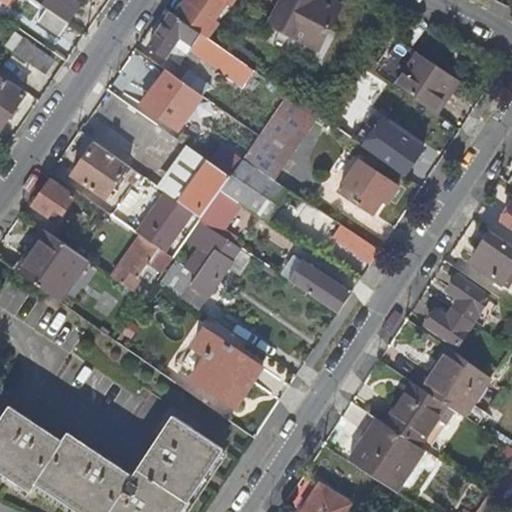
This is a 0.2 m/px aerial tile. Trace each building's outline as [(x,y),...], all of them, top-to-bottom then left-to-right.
[(56,0),(49,0),(42,11),(48,15),(70,30),(79,16),(56,0)] [(77,0),(56,0),(79,16),(86,6),(77,0)] [(194,0),(187,9),(204,21),(218,0),(220,0),(233,8),(238,0),(194,0)] [(266,0),(252,0),(248,7),(257,13),(266,0)] [(322,7),(307,0),(289,0),(271,34),(320,59),(343,15),(324,4),(322,7)] [(177,25),(198,39),(208,24),(208,23),(204,21),(187,9),(177,25)] [(70,30),(48,15),(39,27),(61,42),(70,30)] [(177,25),(172,22),(151,52),(167,64),(168,63),(180,45),(186,49),(193,54),(190,58),(195,61),(201,65),(243,95),(255,78),(235,65),(226,58),(198,39),(177,25)] [(245,50),(236,43),(226,58),(235,65),(245,50)] [(15,57),(39,74),(47,61),(24,44),(15,57)] [(180,45),(168,63),(173,66),(186,49),(180,45)] [(399,50),(376,84),(436,123),(459,88),(399,50)] [(64,73),(47,61),(39,74),(55,85),(64,73)] [(201,65),(195,61),(192,66),(198,70),(201,65)] [(179,71),(172,81),(175,83),(179,86),(200,101),(206,93),(188,80),(189,78),(179,71)] [(154,120),(179,86),(175,83),(150,117),(154,120)] [(25,102),(0,84),(0,135),(1,136),(25,102)] [(200,101),(179,86),(154,120),(183,141),(208,106),(200,101)] [(272,187),(317,122),(288,101),(242,167),(272,187)] [(337,123),(332,132),(343,140),(349,131),(337,123)] [(423,156),(389,133),(374,156),(408,180),(423,156)] [(220,143),(213,158),(236,169),(243,154),(220,143)] [(129,173),(96,151),(74,183),(106,206),(129,173)] [(207,170),(194,162),(172,195),(184,203),(207,170)] [(242,167),(221,198),(241,211),(266,227),(286,196),(272,187),(242,167)] [(381,167),(374,179),(382,184),(390,173),(381,167)] [(199,223),(226,184),(207,170),(184,203),(180,209),(199,223)] [(374,179),(360,170),(340,200),(374,222),(383,208),(376,204),(383,192),(388,195),(385,200),(392,204),(398,194),(382,184),(374,179)] [(149,188),(133,177),(127,185),(139,194),(141,190),(146,193),(149,188)] [(75,204),(51,188),(33,214),(48,224),(54,217),(58,220),(56,223),(60,225),(75,204)] [(383,192),(376,204),(383,208),(387,211),(392,204),(385,200),(388,195),(383,192)] [(220,243),(241,211),(221,198),(199,229),(220,243)] [(133,200),(123,215),(130,220),(140,205),(133,200)] [(165,201),(138,241),(142,244),(164,260),(192,220),(165,201)] [(511,215),(503,228),(511,234),(511,215)] [(380,258),(317,216),(309,228),(326,240),(371,270),(380,258)] [(100,275),(46,238),(18,279),(71,316),(100,275)] [(511,287),(511,252),(492,238),(471,268),(508,293),(511,287)] [(199,255),(185,275),(197,283),(190,293),(207,304),(231,271),(240,258),(214,240),(202,256),(199,255)] [(164,260),(142,244),(113,284),(145,306),(150,298),(137,290),(150,270),(163,279),(173,266),(164,260)] [(240,258),(231,271),(237,276),(247,262),(240,258)] [(303,267),(289,288),(338,320),(352,299),(303,267)] [(176,268),(160,291),(198,317),(207,304),(190,293),(197,283),(185,275),(176,268)] [(490,304),(459,284),(449,298),(460,306),(448,324),(437,317),(426,332),(458,353),(490,304)] [(260,373),(205,336),(179,376),(218,402),(228,408),(240,392),(245,395),(260,373)] [(452,413),(469,424),(494,385),(447,353),(435,370),(439,373),(425,395),(452,413)] [(421,393),(425,395),(439,373),(435,370),(421,393)] [(421,393),(413,388),(387,430),(425,454),(452,413),(425,395),(421,393)] [(186,511),(223,456),(174,424),(135,483),(69,440),(64,448),(12,414),(0,432),(0,477),(32,498),(37,491),(70,511),(186,511)] [(387,430),(377,424),(350,467),(397,498),(425,454),(387,430)] [(350,511),(352,510),(321,490),(305,511),(350,511)]
